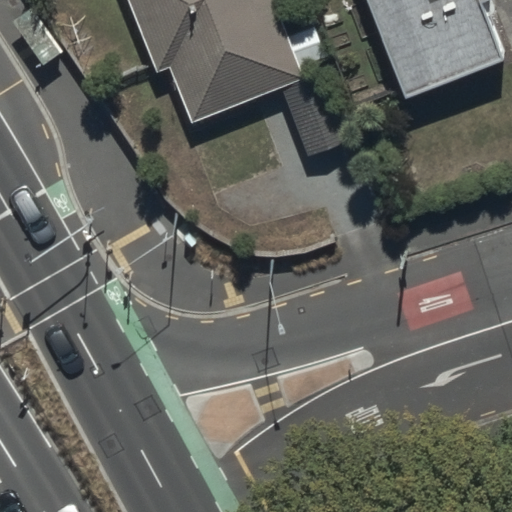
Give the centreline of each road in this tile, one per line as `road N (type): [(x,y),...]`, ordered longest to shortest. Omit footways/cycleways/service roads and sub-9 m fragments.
road 1 (residential): [(87,348),(249,345),(374,313),(508,320)]
road 2 (residential): [(508,320),(409,395),(270,466),(237,511)]
road 3 (primary): [(87,348),(175,511)]
road 4 (primary): [(0,199),(87,348)]
